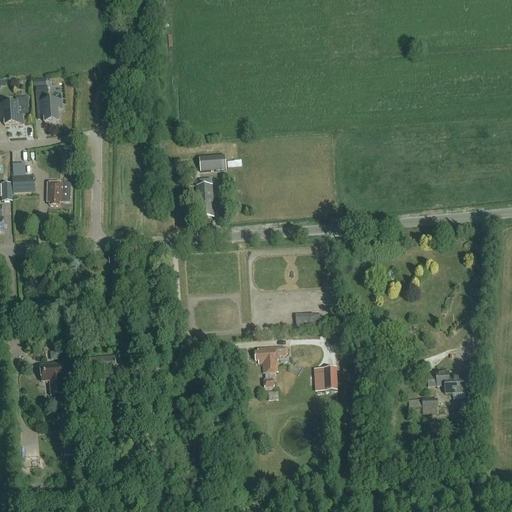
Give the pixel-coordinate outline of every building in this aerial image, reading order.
[(47,87),(36,88),(38,112),(44,112),(45,124),(59,123),(58,110),(62,110),(62,102),(49,103),(47,87)] [(23,117),(29,117),(28,98),(16,99),(16,105),(9,106),(8,100),(0,100),(0,115),(4,115),(5,127),(23,125),(23,117)] [(199,160),(200,174),(225,172),(224,158),(199,160)] [(234,162),(227,163),(227,169),(237,169),(242,168),(241,161),(237,161),(234,162)] [(14,194),(35,193),(34,177),(13,178),(14,194)] [(2,203),(13,202),(12,185),(2,185),(2,203)] [(48,185),(48,203),(50,203),(50,207),(59,207),(59,204),(61,204),(61,203),(70,204),(70,185),(48,185)] [(210,215),(214,215),(212,186),(197,187),(198,216),(201,216),(202,219),(211,219),(210,215)] [(296,316),(296,329),(315,327),(315,315),(296,316)] [(288,354),(288,352),(285,349),(258,350),(258,354),(255,354),(256,363),(259,362),(259,366),(263,365),(263,375),(265,375),(266,382),(264,382),(265,390),(275,390),(274,381),(270,381),(270,375),(279,374),(277,358),(285,357),(288,354)] [(86,376),(117,373),(115,358),(84,361),(86,376)] [(65,397),(63,381),(62,366),(42,367),(42,370),(39,371),(40,380),(43,379),(43,383),(49,383),(50,387),(52,387),(53,398),(65,397)] [(325,385),(317,385),(317,393),(337,392),(336,369),(334,369),(329,369),(324,370),(325,385)] [(449,374),(436,374),(436,376),(428,377),(428,389),(445,388),(445,395),(467,394),(467,386),(471,386),(470,379),(470,377),(469,376),(460,376),(460,380),(449,380),(449,374)] [(108,487),(128,486),(123,404),(117,405),(116,400),(110,401),(110,405),(103,405),(108,487)] [(438,416),(437,401),(408,402),(409,410),(423,409),(423,417),(438,416)] [(475,413),(476,413),(476,406),(468,406),(469,421),(475,420),(475,413)] [(64,457),(75,456),(74,434),(63,435),(64,457)] [(332,474),(326,478),(330,483),(336,479),(332,474)]
